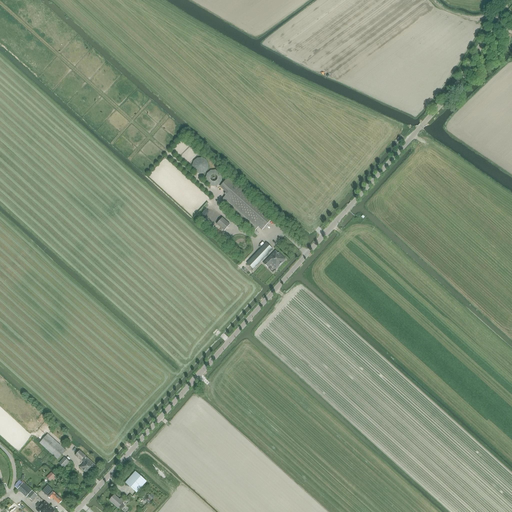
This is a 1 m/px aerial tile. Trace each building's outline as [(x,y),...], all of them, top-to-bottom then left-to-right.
[(229,192),(221,201),(255,231),(259,227),(262,230),(273,218),(228,178),(221,185),(229,192)] [(224,231),(230,225),(222,218),(216,224),(224,231)] [(253,270),(273,249),(266,243),(247,263),(253,270)] [(276,269),(286,259),(279,253),(278,254),(275,251),(263,264),(268,268),(271,264),(276,269)] [(40,443),(57,459),(62,455),(66,450),(48,434),(40,443)] [(80,451),(76,455),(84,463),(80,467),(87,474),(90,471),(91,472),(96,466),(80,451)] [(69,462),(65,458),(59,464),(64,468),(69,462)] [(137,493),(147,482),(135,472),(125,483),(137,493)] [(32,501),(37,495),(32,491),(32,492),(23,483),(18,489),(27,497),(32,501)] [(48,485),(42,491),(44,493),(50,498),(51,497),(59,504),(62,500),(52,491),(53,490),(48,485)] [(118,508),(119,508),(120,509),(121,509),(122,508),(123,507),(124,507),(124,506),(123,504),(122,503),(124,501),(121,498),(120,500),(114,495),(110,500),(118,508)] [(37,509),(36,510),(38,511),(53,511),(55,511),(45,502),(42,505),(41,504),(41,505),(38,503),(35,506),(37,509)]
